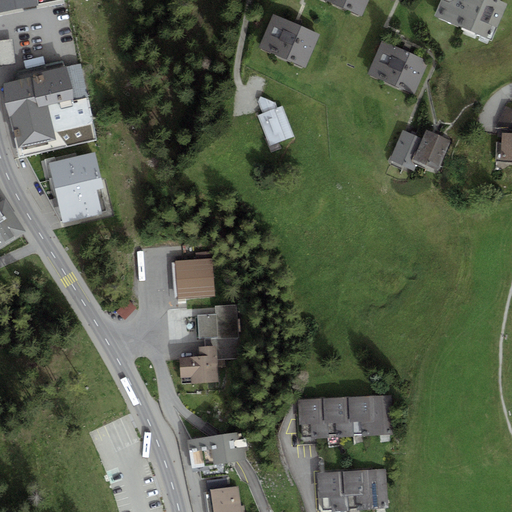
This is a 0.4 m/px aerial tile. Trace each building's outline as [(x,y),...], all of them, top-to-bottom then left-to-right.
[(36,0),(0,0),(0,12),(38,5),(36,0)] [(367,0),(325,0),(362,15),(367,0)] [(497,0),(441,0),(434,19),(491,42),(507,4),(497,0)] [(315,38),(272,19),(259,50),(302,69),(315,38)] [(13,39),(0,40),(0,66),(16,64),(13,39)] [(425,63),(380,45),(367,79),(412,97),(425,63)] [(33,76),(3,83),(5,102),(9,117),(12,116),(19,157),(96,139),(80,64),(65,67),(64,61),(31,69),(33,76)] [(268,99),(260,103),(264,113),(258,115),(270,146),(289,139),(278,109),(272,111),(268,99)] [(403,130),(390,160),(413,170),(416,163),(441,174),(455,142),(425,128),(421,138),(403,130)] [(511,137),(501,136),(499,159),(511,160),(511,137)] [(95,151),(49,162),(63,223),(102,214),(101,212),(106,211),(101,189),(104,188),(95,151)] [(6,199),(0,202),(0,247),(26,231),(6,199)] [(215,296),(212,258),(175,261),(178,299),(215,296)] [(125,320),(136,308),(127,300),(115,312),(125,320)] [(215,314),(197,315),(198,339),(240,337),(238,305),(215,306),(215,314)] [(199,357),(178,358),(179,378),(181,378),(181,384),(219,382),(218,368),(226,367),(226,360),(241,360),(240,338),(205,340),(205,346),(199,347),(199,357)] [(390,395),(297,400),(299,425),(301,425),(302,438),(392,433),(390,395)] [(216,436),(187,440),(192,469),(208,466),(239,462),(246,461),(244,451),(248,451),(246,439),(242,439),(240,432),(216,436)] [(208,466),(192,469),(192,473),(199,471),(200,479),(214,476),(213,469),(209,470),(208,466)] [(386,469),(317,474),(319,498),(321,498),(322,510),(331,509),(332,511),(388,508),(386,469)] [(227,478),(206,481),(207,492),(210,491),(213,511),(244,511),(243,506),(240,507),(237,486),(228,487),(227,478)] [(213,511),(210,491),(207,492),(205,492),(207,511),(213,511)]
